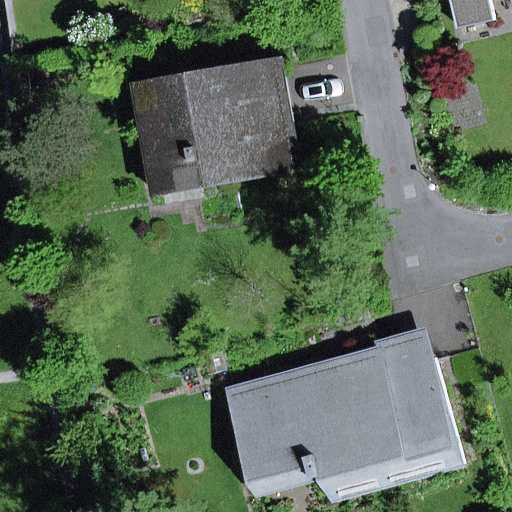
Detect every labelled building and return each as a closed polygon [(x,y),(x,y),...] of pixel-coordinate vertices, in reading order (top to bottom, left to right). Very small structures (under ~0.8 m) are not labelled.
[(490,0),(454,0),(461,29),(496,21),(490,0)] [(286,60),(271,62),(292,173),(305,171),(286,60)] [(140,85),(159,196),(292,173),(271,62),(140,85)] [(307,387),(354,374),(352,367),(385,358),(389,373),(436,360),(430,338),(235,391),(237,398),(305,380),(307,387)] [(327,477),(333,500),(465,464),(436,360),(389,373),(385,358),(352,367),(354,374),(307,387),(305,380),(237,398),(234,399),(256,479),(259,478),(314,463),(319,480),(327,477)] [(263,495),(319,480),(314,463),(259,478),(263,495)]
